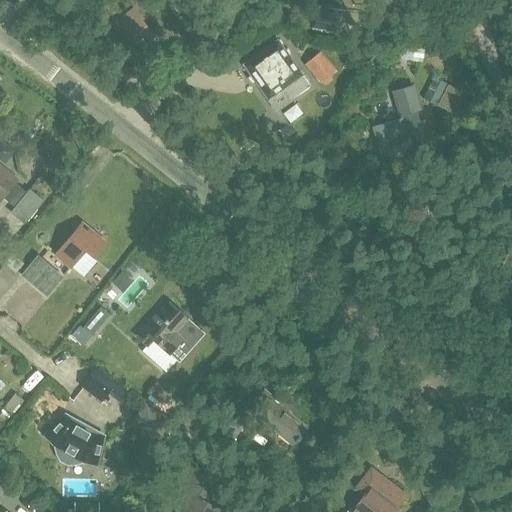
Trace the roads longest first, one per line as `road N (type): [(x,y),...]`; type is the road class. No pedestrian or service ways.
road 1 (tertiary): [(511,429),(0,19)]
road 2 (track): [(511,191),(463,0)]
